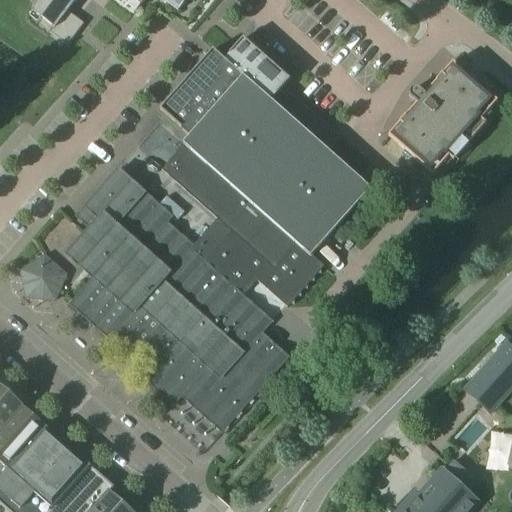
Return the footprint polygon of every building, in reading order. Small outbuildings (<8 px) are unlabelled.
[(42,0),(33,13),(55,29),(51,34),(68,47),(85,25),(68,13),(78,0),(42,0)] [(132,0),(142,7),(147,0),(161,0),(179,13),(188,0),(132,0)] [(271,103),(283,89),(290,81),(273,66),(272,66),(260,56),(261,55),(243,40),(224,61),(244,78),(271,103)] [(162,109),(160,112),(182,131),(185,127),(193,134),(194,135),(244,78),(224,61),(224,62),(213,52),(199,67),(188,79),(187,80),(162,109)] [(417,106),(389,138),(434,177),(450,159),(454,163),(487,126),(483,122),(498,104),(454,65),(426,97),(420,92),(419,91),(418,91),(416,91),(415,91),(414,91),(412,92),(412,93),(411,94),(411,95),(410,96),(410,98),(411,99),(411,100),(412,101),(417,106)] [(84,235),(67,254),(77,263),(95,279),(73,304),(88,316),(100,327),(128,352),(136,343),(162,366),(150,380),(177,405),(182,399),(185,396),(198,407),(224,430),(252,400),(286,361),(259,338),(272,323),(243,297),(239,293),(252,278),(256,282),(287,309),(302,292),(318,274),(323,268),(311,258),(334,232),(335,231),(370,191),(364,186),(358,180),(328,153),(339,141),(340,139),(337,137),(283,89),(271,103),(244,78),(194,135),(193,134),(189,138),(183,146),(184,146),(162,171),(161,172),(176,184),(217,221),(215,223),(205,234),(191,250),(178,238),(169,231),(165,227),(169,222),(115,174),(115,173),(77,215),(91,227),(84,235)] [(57,304),(68,278),(47,260),(23,274),(26,288),(42,302),(57,304)] [(491,416),(511,393),(511,348),(507,345),(464,392),(491,416)] [(0,434),(23,409),(0,388),(0,434)] [(23,409),(0,434),(0,481),(46,430),(45,428),(45,429),(42,426),(23,409)] [(46,430),(0,481),(0,506),(5,511),(8,508),(12,511),(52,511),(91,469),(90,468),(48,431),(46,430)] [(416,496),(401,511),(468,511),(477,502),(469,495),(478,485),(454,463),(445,473),(423,497),(416,496)] [(91,469),(52,511),(139,511),(122,497),(114,490),(114,489),(95,473),(91,469)]
